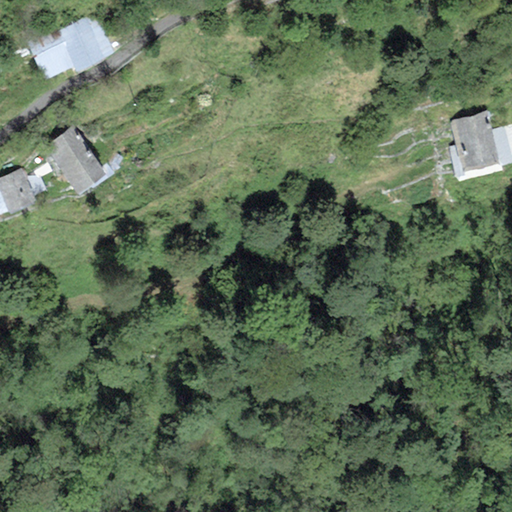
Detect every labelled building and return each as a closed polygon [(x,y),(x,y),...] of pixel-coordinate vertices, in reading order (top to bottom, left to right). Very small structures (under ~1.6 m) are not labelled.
[(102,60),(85,16),(27,42),(44,81),(74,65),(77,74),(102,60)] [(488,114),(450,122),(461,172),(499,165),(491,130),(488,114)] [(511,125),(491,130),(499,165),(511,162),(511,125)] [(105,175),(72,126),(44,144),(77,193),(105,175)] [(36,203),(21,168),(0,177),(0,194),(9,215),(36,203)]
